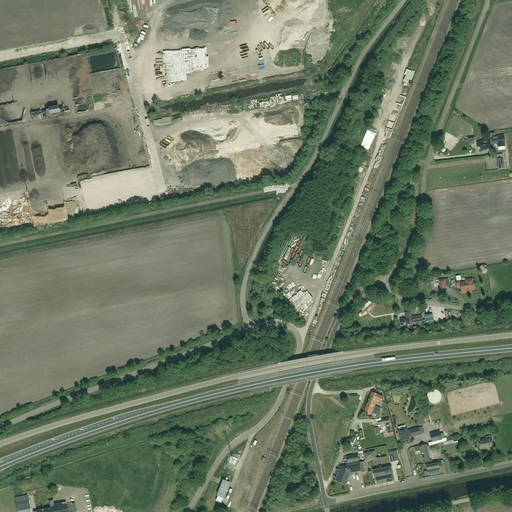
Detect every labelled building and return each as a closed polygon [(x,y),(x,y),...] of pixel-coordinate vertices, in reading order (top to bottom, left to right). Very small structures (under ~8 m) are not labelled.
[(54,106),(37,110),(38,115),(42,114),(42,113),(50,111),(51,113),(55,112),(54,106)] [(495,137),(495,133),(491,134),(491,138),(492,138),(493,144),(498,143),(498,147),(505,146),(504,136),(495,137)] [(480,142),(477,143),(477,147),(481,147),(481,150),(485,149),(485,151),(487,150),(487,149),(491,148),(490,144),(491,143),(491,139),(490,140),(490,139),(488,139),(488,141),(480,142)] [(473,281),(473,279),(466,280),(466,282),(461,283),(461,284),(459,284),(459,282),(455,282),(456,287),(460,287),(460,286),(461,286),(462,291),(466,290),(467,292),(471,291),(471,290),(475,289),(475,287),(476,287),(476,286),(477,285),(476,284),(476,283),(475,283),(474,283),(474,281),(473,281)] [(362,315),(374,305),(372,303),(367,307),(365,305),(362,308),(364,310),(360,313),(362,315)] [(412,317),(411,312),(405,313),(406,318),(401,319),(402,325),(410,324),(410,322),(412,321),(413,323),(422,322),(423,327),(423,328),(426,327),(425,320),(423,320),(422,315),(412,317)] [(433,313),(425,315),(427,325),(434,323),(433,313)] [(369,397),(377,400),(381,401),(383,396),(379,395),(371,392),(369,397)] [(366,406),(379,411),(380,408),(375,406),(376,403),(368,400),(366,406)] [(377,415),(379,411),(366,406),(364,410),(372,413),(377,415)] [(399,431),(401,441),(409,439),(408,437),(411,436),(412,436),(421,434),(419,427),(410,430),(407,431),(407,429),(399,431)] [(428,444),(429,445),(440,443),(447,441),(446,438),(445,438),(444,433),(441,434),(440,431),(430,434),(432,442),(428,443),(428,444)] [(486,438),(478,440),(480,450),(494,447),(492,437),(491,437),(491,435),(486,437),(486,438)] [(426,465),(433,464),(432,460),(430,460),(427,447),(429,446),(429,445),(428,444),(419,446),(423,462),(424,464),(426,465)] [(445,451),(442,454),(447,459),(450,456),(445,451)] [(347,463),(359,461),(358,454),(346,457),(347,461),(347,463)] [(340,466),(335,480),(346,484),(350,473),(361,471),(361,473),(363,473),(363,472),(366,472),(364,462),(340,466)] [(441,462),(426,465),(428,475),(440,473),(440,472),(443,472),(441,462)] [(381,468),(381,466),(378,466),(379,469),(372,470),(374,478),(375,477),(377,485),(394,481),(391,466),(381,468)] [(109,474),(56,484),(58,493),(111,483),(109,474)] [(224,498),(230,483),(224,481),(218,495),(219,496),(223,497),(224,498)] [(17,511),(30,511),(28,500),(29,500),(27,495),(15,497),(16,503),(17,511)] [(120,496),(84,503),(86,511),(121,505),(120,496)] [(54,504),(53,500),(49,501),(50,507),(51,507),(51,508),(33,511),(74,511),(77,511),(75,504),(66,505),(66,502),(54,504)]
